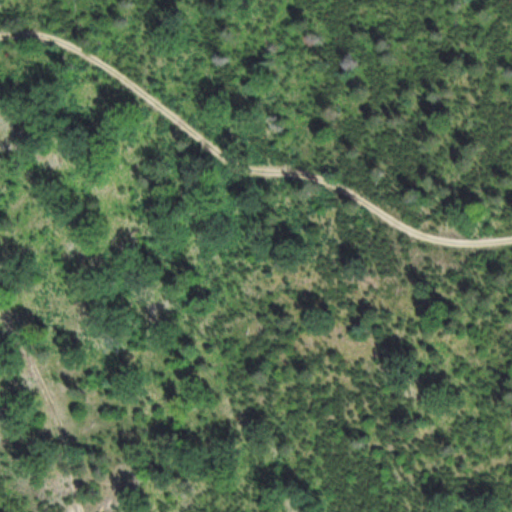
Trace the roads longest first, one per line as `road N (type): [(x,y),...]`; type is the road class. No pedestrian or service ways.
road 1 (track): [(0,37),(34,31),(75,44),(254,168),(350,189),(412,232),(471,246),(511,241)]
road 2 (track): [(81,511),(69,442),(0,308)]
